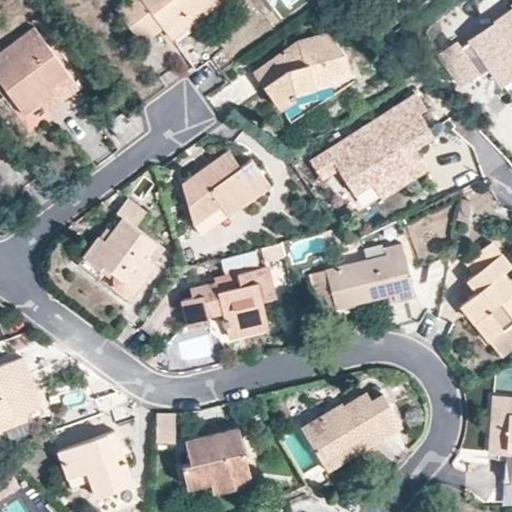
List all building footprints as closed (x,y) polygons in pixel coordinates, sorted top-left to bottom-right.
[(122,0),(114,7),(142,43),(162,27),(167,33),(210,0),(122,0)] [(210,0),(167,33),(172,39),(174,37),(177,41),(204,20),(201,16),(222,0),(210,0)] [(457,45),(441,56),(465,91),(489,75),(501,94),(511,86),(511,7),(510,8),(511,10),(511,12),(496,23),(499,28),(462,53),(457,45)] [(67,71),(33,25),(0,49),(0,82),(25,115),(40,104),(57,90),(50,82),(67,71)] [(347,55),(327,32),(297,40),(253,71),(263,85),(263,84),(281,108),(290,121),(349,83),(353,81),(352,72),(347,55)] [(79,88),(67,71),(50,82),(57,90),(40,104),(47,112),(79,88)] [(414,89),(305,155),(319,177),(334,167),(357,205),(424,165),(409,141),(427,130),(414,109),(423,104),(414,89)] [(137,129),(124,111),(108,122),(122,140),(137,129)] [(477,173),(471,156),(493,149),(483,117),(450,127),(454,140),(422,150),(433,186),(477,173)] [(243,172),(230,156),(183,190),(195,231),(196,232),(223,212),(230,222),(272,192),(254,165),(243,172)] [(470,201),(460,198),(457,218),(467,220),(470,201)] [(138,232),(149,214),(128,201),(117,218),(138,232)] [(203,242),(230,222),(223,212),(196,232),(203,242)] [(158,250),(124,224),(113,238),(106,248),(101,243),(100,243),(84,263),(103,277),(106,273),(116,281),(116,282),(115,285),(115,289),(116,293),(119,295),(122,298),(125,299),(128,299),(132,299),(135,297),(137,295),(156,271),(147,264),(158,250)] [(113,238),(108,234),(101,243),(106,248),(113,238)] [(511,282),(503,272),(511,265),(511,263),(502,250),(500,252),(491,240),(463,262),(472,274),(465,280),(475,292),(467,298),(482,315),(474,321),(490,340),(511,323),(511,282)] [(280,241),(260,246),(263,261),(284,257),(280,241)] [(402,242),(384,247),(385,254),(325,269),(334,306),(392,291),(394,299),(415,294),(402,242)] [(276,296),(268,265),(236,272),(236,271),(213,276),(214,280),(189,286),(191,295),(180,298),(187,326),(208,321),(207,315),(223,312),(229,337),(269,328),(262,300),(276,296)] [(334,306),(325,269),(311,272),(319,310),(334,306)] [(482,315),(467,298),(459,303),(474,321),(482,315)] [(511,323),(490,340),(502,356),(511,348),(511,323)] [(0,413),(32,401),(20,368),(30,365),(23,347),(0,356),(0,413)] [(30,365),(20,368),(32,401),(42,398),(30,365)] [(402,421),(381,388),(371,394),(365,386),(343,399),(341,397),(301,421),(322,454),(360,431),(367,442),(402,421)] [(511,396),(492,395),(487,451),(511,453),(511,455),(510,481),(511,481),(511,396)] [(252,482),(238,425),(184,438),(190,462),(182,464),(187,487),(210,481),(213,491),(252,482)] [(367,442),(360,431),(322,454),(329,465),(367,442)] [(118,461),(108,432),(56,450),(66,477),(68,477),(85,471),(88,479),(94,495),(134,481),(126,459),(118,461)] [(85,471),(68,477),(71,486),(88,479),(85,471)] [(0,500),(20,488),(12,476),(0,483),(0,500)]
